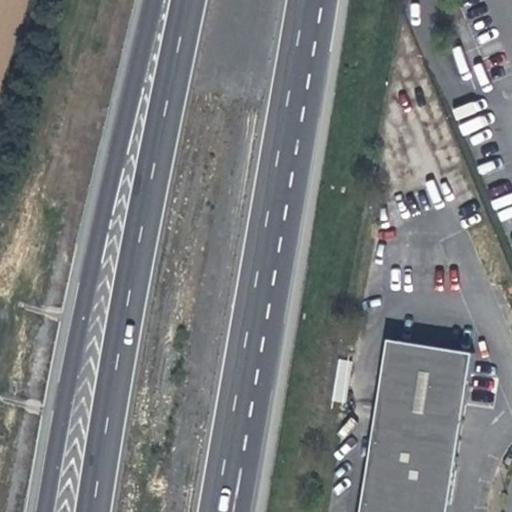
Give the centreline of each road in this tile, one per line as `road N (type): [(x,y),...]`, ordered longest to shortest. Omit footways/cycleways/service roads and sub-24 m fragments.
road 1 (motorway): [(161,0),(47,511)]
road 2 (motorway): [(196,0),(134,290),(98,511)]
road 3 (motorway): [(234,465),(307,0)]
